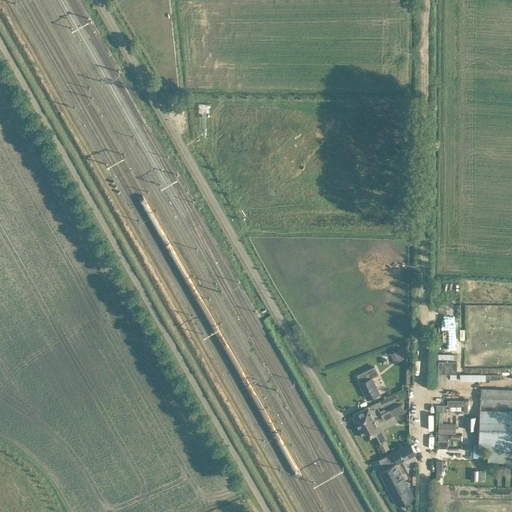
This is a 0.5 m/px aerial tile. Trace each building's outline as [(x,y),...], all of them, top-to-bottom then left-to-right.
[(401,347),(390,353),(395,362),(406,357),(401,347)] [(456,378),(456,353),(437,353),(436,385),(447,386),(448,378),(456,378)] [(357,374),(361,382),(360,382),(367,398),(379,392),(371,377),(379,374),(375,365),(357,374)] [(511,389),(481,388),(480,404),(487,405),(499,405),(511,405),(511,389)] [(401,404),(388,410),(391,416),(404,410),(401,404)] [(479,445),(478,447),(488,448),(488,461),(498,461),(511,462),(511,405),(499,405),(487,405),(480,404),(479,445)] [(383,437),(367,406),(352,414),(365,437),(370,434),(375,442),(383,437)] [(465,416),(465,429),(473,429),(474,416),(465,416)] [(439,423),(438,432),(455,432),(456,424),(455,424),(456,422),(442,422),(439,422),(439,423)] [(447,447),(448,439),(448,434),(438,434),(438,447),(447,447)] [(379,444),(385,452),(390,447),(385,440),(379,444)] [(413,496),(395,463),(415,453),(409,443),(379,459),(384,469),(380,471),(397,504),(413,496)]
